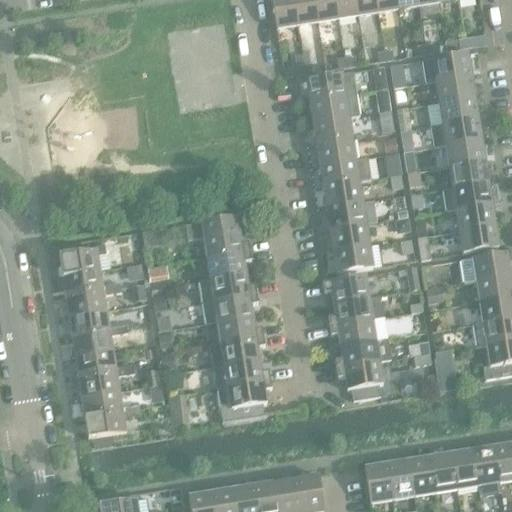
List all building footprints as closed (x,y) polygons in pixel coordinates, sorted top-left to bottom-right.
[(297,30),(291,0),(271,0),(276,33),(297,30)] [(317,27),(312,0),(291,0),(297,30),(317,27)] [(337,23),(333,0),(312,0),(317,27),(337,23)] [(358,20),(354,0),(333,0),(337,23),(358,20)] [(378,17),(375,0),(354,0),(358,20),(378,17)] [(398,14),(395,0),(375,0),(378,17),(398,14)] [(418,10),(416,0),(395,0),(398,14),(418,10)] [(439,7),(437,0),(416,0),(418,10),(439,7)] [(474,51),(472,41),(465,42),(467,52),(474,51)] [(467,52),(465,42),(458,43),(460,53),(467,52)] [(433,57),(432,47),(425,49),(426,58),(433,57)] [(426,58),(425,49),(417,50),(419,59),(426,58)] [(393,64),(391,54),(384,55),(385,65),(393,64)] [(385,65),(384,55),(377,56),(378,66),(385,65)] [(469,79),(466,58),(421,65),(425,86),(434,85),(469,79)] [(352,70),(351,60),(344,61),(345,71),(352,70)] [(345,71),(344,61),(337,62),(338,72),(345,71)] [(311,77),(310,67),(303,68),(304,78),(311,77)] [(304,78),(303,68),(296,69),(297,79),(304,78)] [(402,68),(390,69),(393,91),(393,93),(406,91),(402,68)] [(356,97),(352,76),(305,83),(308,105),(344,99),(356,97)] [(473,101),(469,79),(434,85),(438,106),(473,101)] [(386,85),(375,87),(376,95),(387,94),(386,85)] [(406,91),(393,93),(395,105),(408,104),(406,91)] [(359,119),(356,97),(344,99),(308,105),(311,126),(347,121),(359,119)] [(476,122),(473,101),(438,106),(441,128),(476,122)] [(389,107),(377,110),(378,116),(379,116),(390,115),(389,107)] [(407,125),(405,113),(397,114),(398,126),(400,134),(408,133),(407,125)] [(351,142),(347,121),(311,126),(315,148),(351,142)] [(476,122),(441,128),(430,130),(433,152),(445,150),(480,144),(476,122)] [(392,129),(381,131),(382,138),(393,136),(392,129)] [(413,155),(411,140),(401,142),(403,156),(412,155),(413,155)] [(394,141),(385,142),(387,156),(396,154),(394,141)] [(354,164),(351,142),(315,148),(318,170),(354,164)] [(483,166),(480,144),(445,150),(448,171),(483,166)] [(412,155),(403,156),(407,178),(416,176),(413,155),(412,155)] [(366,162),(354,164),(318,170),(322,191),(358,186),(370,184),(366,162)] [(486,187),(483,166),(448,171),(452,192),(486,187)] [(423,190),(421,176),(416,176),(407,178),(408,187),(409,192),(423,190)] [(400,179),(390,180),(392,193),(402,192),(400,179)] [(361,207),(358,186),(322,191),(325,213),(361,207)] [(486,187),(452,192),(442,194),(445,215),(455,214),(490,208),(486,187)] [(423,212),(420,197),(418,198),(410,199),(413,213),(423,212)] [(365,229),(361,207),(325,213),(329,235),(365,229)] [(493,230),(490,208),(455,214),(459,235),(493,230)] [(406,214),(397,215),(398,223),(407,221),(406,214)] [(238,247),(234,220),(184,228),(187,244),(201,242),(205,263),(247,256),(245,246),(238,247)] [(407,222),(394,224),(396,232),(402,237),(410,235),(407,222)] [(423,223),(414,224),(416,238),(425,236),(423,223)] [(368,250),(365,229),(329,235),(332,256),(368,250)] [(497,251),(493,230),(459,235),(462,257),(497,251)] [(159,249),(156,232),(143,235),(145,251),(159,249)] [(431,262),(427,240),(417,242),(421,264),(431,262)] [(411,244),(400,245),(402,258),(413,256),(411,244)] [(106,273),(104,257),(102,247),(94,249),(94,252),(56,259),(59,281),(98,275),(106,273)] [(372,272),(368,250),(332,256),(336,278),(372,272)] [(511,278),(509,268),(511,266),(511,255),(459,264),(463,286),(475,284),(511,278)] [(243,279),(241,265),(248,264),(247,256),(205,263),(208,284),(243,279)] [(166,268),(148,271),(150,285),(168,282),(166,268)] [(419,294),(416,271),(406,273),(409,296),(419,294)] [(100,289),(98,275),(59,281),(63,301),(101,295),(102,300),(110,298),(109,287),(100,289)] [(511,300),(511,286),(511,278),(475,284),(478,306),(511,300)] [(254,299),(252,288),(245,290),(243,279),(208,284),(199,286),(203,307),(254,299)] [(369,302),(366,279),(323,286),(324,297),(331,296),(333,307),(369,302)] [(119,297),(118,292),(117,286),(109,287),(110,298),(119,297)] [(444,304),(442,290),(425,292),(428,306),(444,304)] [(104,316),(102,300),(101,295),(63,301),(66,322),(104,316)] [(163,299),(152,301),(154,314),(165,312),(163,299)] [(250,320),(248,308),(255,307),(254,299),(203,307),(206,327),(215,326),(250,320)] [(380,300),(369,302),(333,307),(335,319),(328,320),(329,329),(373,323),(384,321),(380,300)] [(511,322),(511,300),(478,306),(482,327),(511,322)] [(117,337),(115,327),(106,328),(104,316),(66,322),(70,342),(108,336),(108,338),(117,337)] [(169,319),(156,321),(159,335),(172,333),(169,319)] [(261,342),(259,332),(252,333),(250,320),(215,326),(219,348),(261,342)] [(511,344),(511,322),(482,327),(474,328),(477,350),(485,349),(511,344)] [(376,345),(373,323),(329,329),(331,341),(338,339),(340,351),(376,345)] [(125,335),(123,325),(115,327),(117,337),(125,335)] [(111,355),(108,338),(108,336),(70,342),(73,361),(111,355)] [(169,336),(158,338),(160,352),(171,350),(169,336)] [(257,363),(255,351),(262,349),(261,342),(219,348),(211,349),(215,370),(257,363)] [(388,343),(376,345),(340,351),(342,363),(335,364),(337,373),(380,366),(392,364),(388,343)] [(511,344),(485,349),(489,371),(485,372),(487,382),(511,378),(511,344)] [(429,358),(427,345),(418,347),(420,359),(429,358)] [(114,370),(111,355),(73,361),(76,382),(115,376),(115,380),(124,378),(122,368),(114,370)] [(172,357),(161,358),(163,372),(175,371),(172,357)] [(429,358),(420,359),(414,360),(415,370),(431,368),(429,358)] [(448,376),(446,362),(434,364),(436,378),(448,376)] [(268,384),(266,374),(259,375),(257,363),(215,370),(218,392),(268,384)] [(383,387),(380,366),(337,373),(338,381),(345,380),(347,393),(353,392),(355,404),(382,399),(380,388),(383,387)] [(132,377),(130,367),(122,368),(124,378),(132,377)] [(118,396),(115,380),(115,376),(76,382),(80,402),(118,396)] [(171,378),(171,391),(181,391),(182,378),(171,378)] [(264,407),(262,394),(269,393),(268,384),(218,392),(224,426),(266,419),(264,407)] [(144,392),(130,394),(131,406),(146,404),(144,392)] [(120,411),(118,396),(80,402),(83,423),(125,416),(126,421),(130,420),(129,409),(120,411)] [(187,415),(184,398),(175,399),(176,417),(187,415)] [(138,414),(137,408),(129,409),(130,420),(139,419),(138,414)] [(128,436),(126,421),(125,416),(83,423),(86,443),(128,436)] [(511,447),(493,451),(499,486),(511,484),(511,447)] [(499,486),(493,451),(472,454),(477,490),(499,486)] [(477,490),(472,454),(451,457),(456,493),(477,490)] [(451,457),(430,461),(435,497),(456,493),(451,457)] [(430,461),(408,464),(413,500),(435,497),(430,461)] [(408,464),(387,467),(393,503),(413,500),(408,464)] [(387,467),(364,471),(370,507),(393,503),(387,467)] [(324,511),(319,479),(319,478),(297,482),(301,511),(324,511)] [(301,511),(297,482),(274,485),(278,511),(301,511)] [(278,511),(274,485),(254,489),(257,511),(278,511)] [(257,511),(254,489),(232,492),(235,511),(257,511)] [(235,511),(232,492),(213,496),(215,511),(235,511)] [(215,511),(213,496),(188,500),(190,511),(215,511)] [(111,506),(98,508),(98,511),(148,511),(147,504),(144,502),(139,503),(138,503),(138,502),(111,506)]
